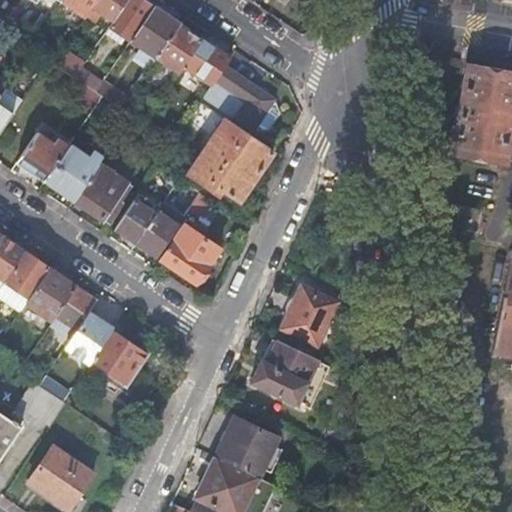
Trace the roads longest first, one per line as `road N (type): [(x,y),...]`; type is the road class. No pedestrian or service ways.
road 1 (residential): [(427,511),(372,71)]
road 2 (residential): [(372,71),(318,139),(222,340)]
road 3 (residential): [(222,340),(0,195)]
road 4 (track): [(511,391),(495,384),(474,353),(496,227),(511,193)]
road 5 (residential): [(222,340),(141,511)]
road 6 (residential): [(211,0),(315,69),(372,71)]
